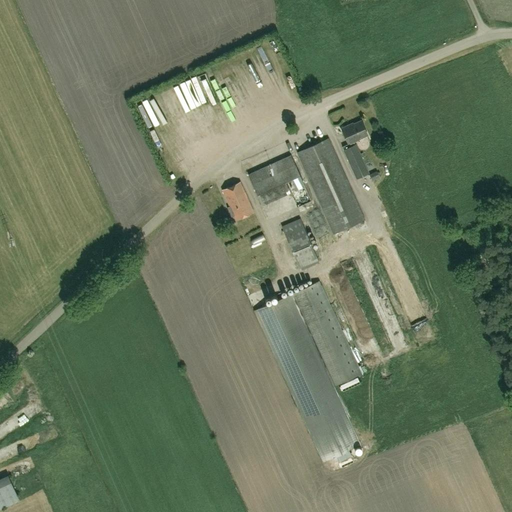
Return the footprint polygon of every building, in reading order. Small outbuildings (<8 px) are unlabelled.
[(208,73),(199,77),(212,107),(221,103),(208,73)] [(270,82),(264,85),(274,104),(280,101),(270,82)] [(168,107),(179,127),(184,125),(172,105),(168,107)] [(348,124),(341,128),(349,146),(343,149),(356,178),(368,172),(354,141),(367,134),(361,120),(349,125),(348,124)] [(186,125),(181,127),(185,137),(190,135),(186,125)] [(297,152),(323,209),(334,234),(365,220),(328,138),(297,152)] [(233,215),(235,220),(254,212),(240,181),(222,190),(230,210),(228,211),(231,216),(233,215)] [(265,201),(280,193),(276,184),(260,192),(265,201)] [(282,226),(288,240),(300,270),(319,262),(306,232),(300,218),(282,226)] [(361,373),(319,281),(254,311),(322,461),(332,456),(336,464),(353,456),(350,449),(360,444),(334,386),(361,373)] [(361,348),(377,343),(367,312),(357,315),(363,332),(357,334),(361,348)] [(399,322),(387,327),(396,350),(408,345),(399,322)] [(52,431),(29,441),(34,451),(56,441),(52,431)] [(8,475),(0,478),(0,508),(19,500),(8,475)]
